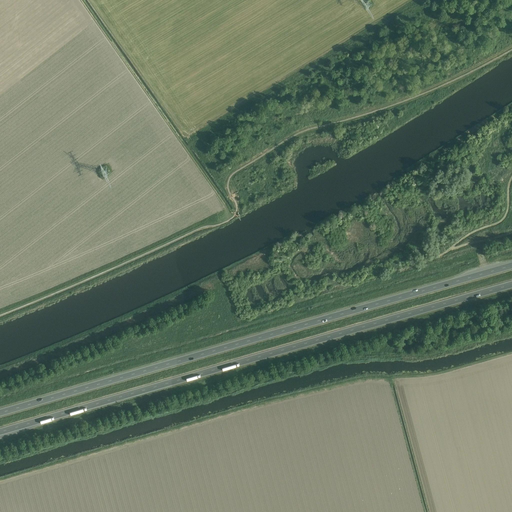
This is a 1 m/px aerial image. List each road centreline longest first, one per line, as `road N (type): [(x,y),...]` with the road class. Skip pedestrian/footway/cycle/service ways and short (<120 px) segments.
road 1 (trunk): [(511,265),(0,416)]
road 2 (trunk): [(0,433),(511,285)]
